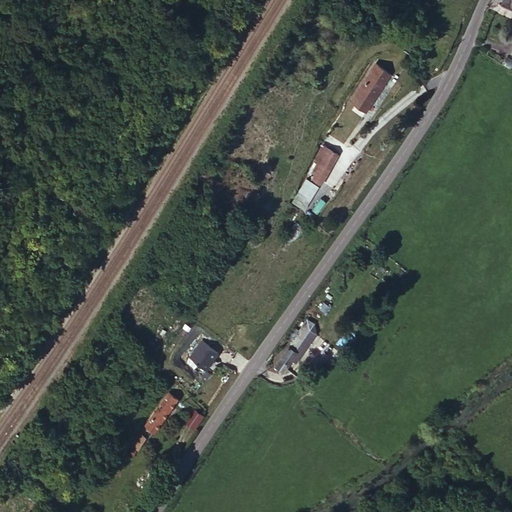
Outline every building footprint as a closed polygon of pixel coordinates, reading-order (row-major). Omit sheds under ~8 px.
[(506,0),(490,0),(489,4),(511,16),(511,15),(511,4),(506,1),(506,0)] [(379,66),(346,115),(355,121),(388,72),(379,66)] [(320,152),(318,157),(321,159),(315,169),(323,173),(331,159),(320,152)] [(321,159),(318,157),(304,182),(314,188),(323,173),(315,169),(321,159)] [(281,343),(283,344),(291,350),(298,354),(313,331),(305,326),(298,336),(289,330),(281,343)] [(187,357),(206,372),(221,355),(201,339),(187,357)] [(283,344),(280,350),(272,362),(280,368),(291,350),(283,344)] [(280,350),(274,346),(265,358),(272,362),(280,350)] [(280,368),(272,362),(268,370),(275,375),(280,368)] [(137,384),(115,417),(125,423),(146,390),(137,384)] [(165,394),(154,411),(162,417),(173,400),(165,394)] [(194,409),(183,422),(195,431),(206,418),(194,409)] [(130,447),(140,452),(147,438),(137,433),(130,447)]
